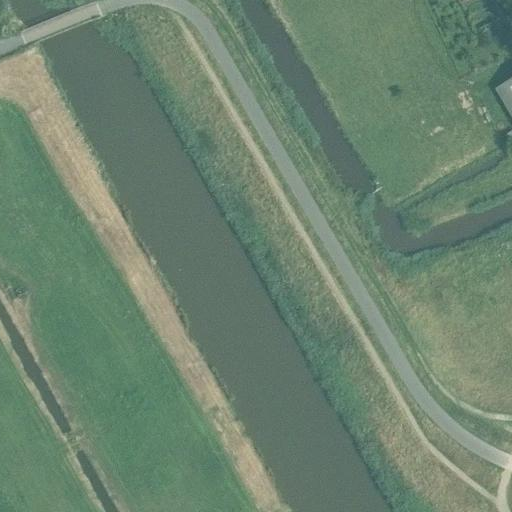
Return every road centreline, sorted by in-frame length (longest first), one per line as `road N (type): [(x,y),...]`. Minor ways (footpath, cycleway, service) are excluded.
road 1 (unknown): [(163,0),(425,444),(496,501),(511,462)]
road 2 (track): [(203,0),(427,368),(470,408),(511,418)]
